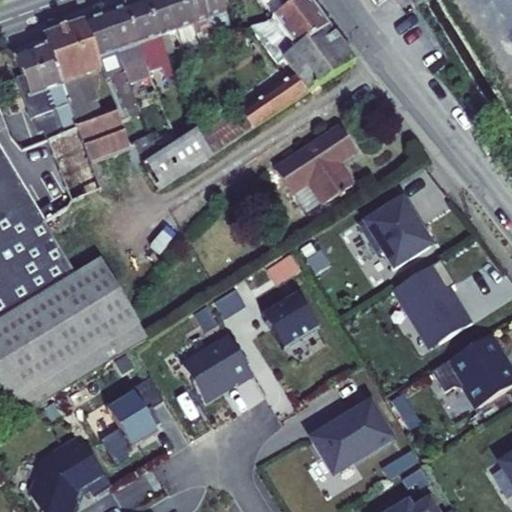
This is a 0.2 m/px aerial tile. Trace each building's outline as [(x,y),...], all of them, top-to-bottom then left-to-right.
[(163,0),(148,0),(145,1),(165,60),(181,54),(175,33),(163,0)] [(181,0),(163,0),(175,33),(190,28),(181,0)] [(200,0),(181,0),(190,28),(207,23),(200,0)] [(220,0),(200,0),(207,23),(213,42),(233,35),(220,0)] [(250,133),(353,66),(303,0),(299,0),(269,21),(250,29),(278,67),(284,64),(293,78),(238,115),(250,133)] [(254,0),(269,21),(299,0),(254,0)] [(369,0),(376,8),(388,0),(369,0)] [(145,1),(124,10),(147,74),(167,67),(165,60),(145,1)] [(124,10),(103,17),(127,86),(140,81),(154,114),(160,112),(147,74),(124,10)] [(103,17),(82,24),(101,73),(104,82),(110,80),(112,85),(123,111),(128,109),(131,116),(137,113),(127,86),(103,17)] [(82,24),(41,39),(45,48),(59,87),(67,107),(76,132),(88,165),(105,160),(130,151),(117,114),(102,119),(90,124),(84,110),(97,105),(87,78),(101,73),(82,24)] [(42,134),(46,143),(76,132),(67,107),(51,112),(43,94),(59,87),(45,48),(14,60),(27,99),(23,101),(30,121),(32,121),(37,135),(42,134)] [(102,119),(97,105),(84,110),(90,124),(102,119)] [(212,159),(250,133),(238,115),(231,120),(222,109),(193,128),(195,134),(212,159)] [(191,124),(172,134),(178,144),(195,134),(193,128),(191,124)] [(354,157),(336,130),(273,172),(290,198),(292,197),(304,216),(317,208),(319,209),(336,197),(339,202),(345,198),(343,194),(351,188),(337,167),(354,157)] [(76,132),(46,143),(70,204),(118,185),(105,160),(88,165),(76,132)] [(158,195),(212,159),(195,134),(178,144),(158,156),(143,165),(141,166),(158,195)] [(178,144),(172,134),(153,145),(158,156),(178,144)] [(153,145),(149,137),(132,144),(143,165),(158,156),(153,145)] [(0,249),(54,217),(50,207),(36,213),(0,153),(0,249)] [(381,256),(391,274),(431,250),(421,233),(418,235),(409,221),(414,219),(403,201),(358,228),(376,259),(381,256)] [(42,225),(50,238),(72,224),(65,211),(54,217),(42,225)] [(0,320),(73,276),(50,238),(42,225),(0,249),(0,320)] [(268,272),(274,286),(299,275),(292,260),(268,272)] [(0,395),(15,420),(144,341),(97,261),(73,276),(0,320),(0,395)] [(460,315),(447,294),(455,288),(440,263),(390,293),(401,311),(403,310),(418,335),(422,332),(432,350),(471,327),(463,314),(460,315)] [(297,296),(262,318),(283,350),(317,329),(297,296)] [(506,360),(492,336),(430,373),(443,395),(451,390),(461,392),(474,413),(511,389),(511,371),(507,371),(502,363),(506,360)] [(228,337),(179,367),(201,404),(235,383),(238,388),(253,379),(228,337)] [(158,428),(150,413),(165,404),(151,380),(128,393),(131,397),(108,410),(130,450),(154,436),(151,432),(158,428)] [(310,441),(330,476),(391,441),(368,402),(352,411),(356,419),(347,424),(345,420),(310,441)] [(109,489),(78,441),(40,465),(29,499),(38,511),(71,511),(78,494),(86,489),(93,500),(109,489)] [(511,457),(498,466),(511,489),(511,457)] [(434,511),(428,502),(412,511),(410,511),(402,499),(388,508),(390,511),(434,511)]
